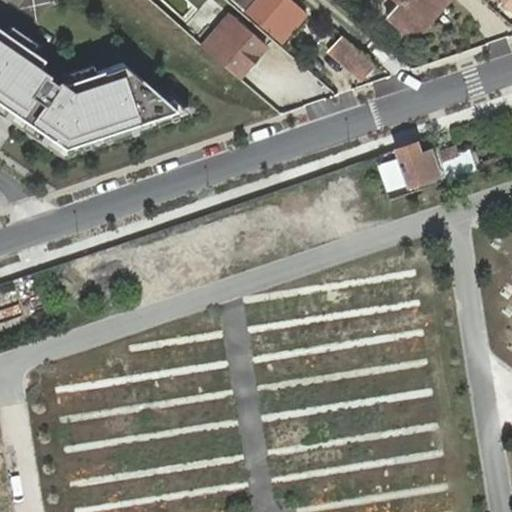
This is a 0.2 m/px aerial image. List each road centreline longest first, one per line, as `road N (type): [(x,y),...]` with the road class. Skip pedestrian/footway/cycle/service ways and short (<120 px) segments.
road 1 (residential): [(511,83),(67,232)]
road 2 (unknown): [(441,107),(326,3)]
